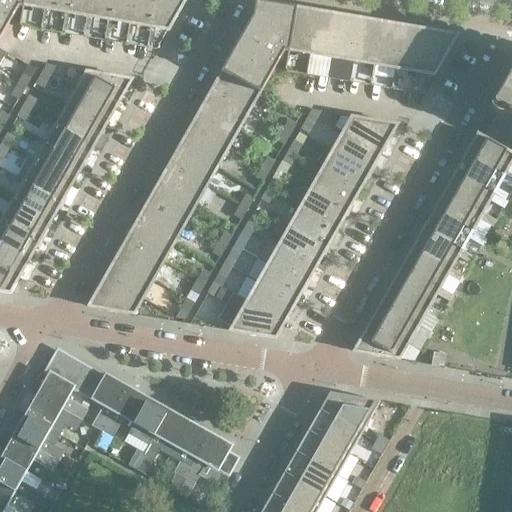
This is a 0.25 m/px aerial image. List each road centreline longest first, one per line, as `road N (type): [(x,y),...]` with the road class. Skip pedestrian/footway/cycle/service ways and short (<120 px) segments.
road 1 (residential): [(50,322),(229,8)]
road 2 (residential): [(494,57),(314,369)]
road 3 (residential): [(314,369),(50,322)]
road 4 (residential): [(511,403),(314,369)]
road 5 (residential): [(314,369),(232,511)]
